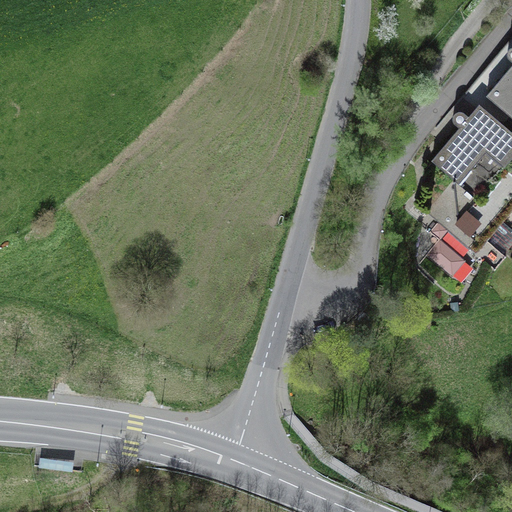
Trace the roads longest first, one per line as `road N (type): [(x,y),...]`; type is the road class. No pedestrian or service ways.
road 1 (tertiary): [(358,0),(285,294)]
road 2 (primary): [(0,421),(132,438),(233,464)]
road 3 (residential): [(285,294),(327,300),(354,285),(376,193),(409,144)]
road 4 (tertiary): [(285,294),(233,464)]
road 5 (primary): [(233,464),(350,511)]
